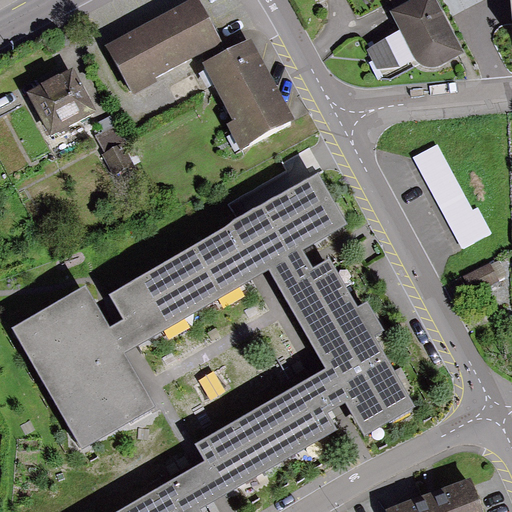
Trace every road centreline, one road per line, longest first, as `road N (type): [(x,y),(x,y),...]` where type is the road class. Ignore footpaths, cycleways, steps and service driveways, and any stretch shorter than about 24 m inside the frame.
road 1 (residential): [(496,412),(341,120)]
road 2 (residential): [(496,412),(307,511)]
road 3 (residential): [(511,94),(377,108),(341,120)]
road 4 (residential): [(341,120),(271,0)]
